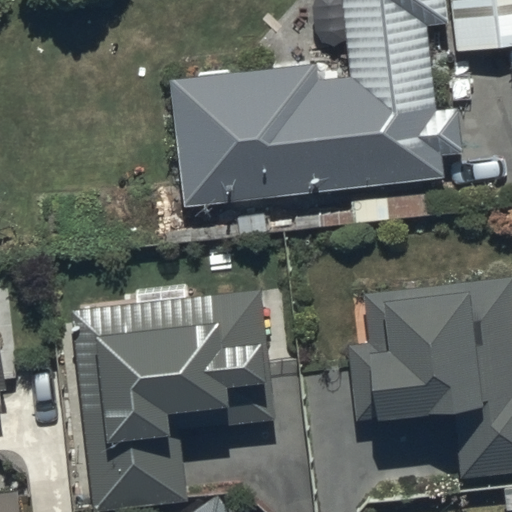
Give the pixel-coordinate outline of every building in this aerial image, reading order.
[(318,51),(171,64),(183,190),(443,166),(440,136),(461,134),(457,93),(438,95),(429,6),(446,5),(445,0),(340,0),(347,60),(319,63),(318,51)] [(511,0),(453,0),(458,37),(511,31),(511,0)] [(369,327),(350,329),(359,403),(450,392),(459,464),(511,457),(511,265),(470,270),(469,260),(363,272),(369,327)] [(260,273),(72,292),(92,492),(189,482),(181,412),(273,402),(260,273)] [(9,288),(0,289),(0,396),(3,396),(1,375),(18,373),(9,288)] [(20,511),(16,476),(0,478),(0,511),(20,511)] [(241,511),(220,478),(165,511),(241,511)]
